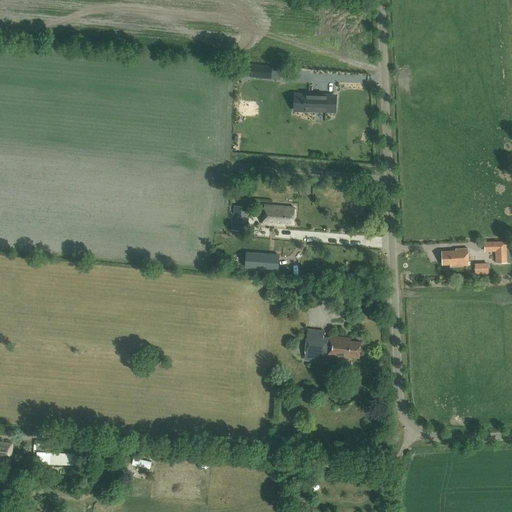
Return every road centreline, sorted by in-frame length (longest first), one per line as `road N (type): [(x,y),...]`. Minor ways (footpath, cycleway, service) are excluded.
road 1 (unclassified): [(416,429),(399,396),(380,0)]
road 2 (track): [(58,436),(376,468),(392,462)]
